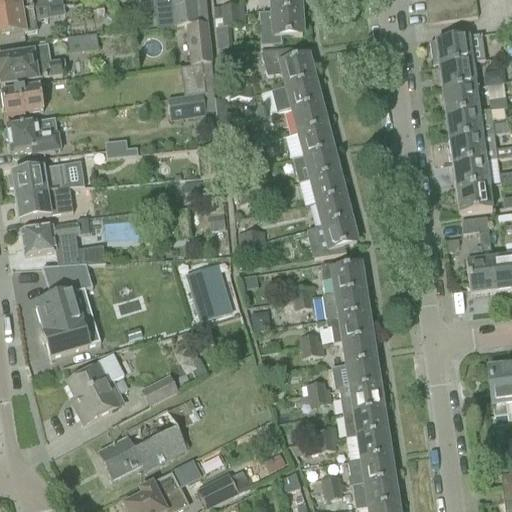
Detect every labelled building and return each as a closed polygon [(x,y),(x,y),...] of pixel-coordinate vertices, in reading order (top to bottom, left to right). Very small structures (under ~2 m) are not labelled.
[(17,0),(0,0),(0,18),(45,11),(62,10),(61,1),(60,0),(32,0),(18,2),(17,0)] [(170,0),(169,0),(163,0),(153,1),(156,33),(173,31),(173,32),(186,31),(207,28),(206,15),(204,0),(170,0)] [(298,0),(269,0),(271,17),(300,16),(298,0)] [(450,13),(448,0),(424,4),(425,16),(450,13)] [(473,0),(452,0),(448,0),(450,13),(475,9),(473,0)] [(477,22),(475,9),(450,13),(452,25),(477,22)] [(243,10),(222,12),(222,11),(212,12),(213,23),(223,22),(244,20),(243,10)] [(47,23),(45,11),(0,18),(0,41),(36,36),(34,25),(47,23)] [(452,25),(450,13),(425,16),(427,28),(452,25)] [(271,17),(271,18),(258,19),(260,51),(280,50),(280,42),(301,40),(300,16),(271,17)] [(244,20),(223,22),(224,33),(227,33),(245,31),(244,20)] [(207,28),(186,31),(190,70),(210,67),(207,28)] [(96,54),(95,39),(66,42),(68,57),(96,54)] [(467,41),(428,47),(429,47),(431,63),(436,62),(438,71),(470,67),(467,41)] [(30,57),(0,62),(0,86),(0,89),(65,79),(63,66),(49,68),(46,50),(29,52),(30,57)] [(285,92),(313,85),(307,61),(293,64),(291,54),(259,57),(265,81),(282,80),(285,92)] [(470,67),(438,71),(441,96),(474,91),(472,82),(476,81),(474,66),(470,67)] [(210,67),(190,70),(179,72),(183,102),(201,99),(213,97),(210,67)] [(313,85),(285,92),(270,96),(276,118),(291,114),(291,115),(319,108),(313,85)] [(229,103),(250,101),(249,91),(228,93),(229,103)] [(477,116),(474,91),(441,96),(444,120),(477,116)] [(38,92),(0,97),(0,98),(4,121),(42,115),(38,92)] [(201,99),(183,102),(166,104),(169,124),(204,118),(201,99)] [(489,115),(506,112),(504,103),(488,105),(489,115)] [(227,129),(224,104),(212,106),(216,131),(227,129)] [(325,131),(319,108),(291,115),(297,138),(325,131)] [(477,116),(444,120),(448,145),(480,140),(480,141),(493,139),(509,137),(508,127),(491,129),(489,115),(477,116)] [(6,135),(3,137),(4,143),(7,145),(8,148),(9,156),(9,158),(30,154),(31,159),(59,155),(57,139),(56,139),(54,123),(9,130),(5,131),(6,135)] [(331,154),(325,131),(297,138),(303,162),(331,154)] [(234,151),(255,149),(254,139),(233,141),(234,151)] [(480,140),(448,145),(451,169),(484,165),(511,161),(511,156),(511,151),(495,153),(493,139),(480,141),(480,140)] [(255,149),(234,151),(235,162),(256,160),(255,149)] [(219,151),(198,153),(201,182),(221,180),(219,151)] [(303,162),(291,165),(294,175),(297,188),(309,185),(337,178),(331,154),(303,162)] [(484,165),(451,169),(454,194),(487,189),(484,165)] [(10,179),(7,180),(8,192),(12,192),(14,202),(66,193),(63,170),(42,173),(10,178),(10,179)] [(511,176),(498,178),(499,188),(511,186),(511,176)] [(343,201),(337,178),(309,185),(315,208),(343,201)] [(216,184),(194,187),(196,208),(219,205),(216,184)] [(238,199),(259,197),(258,187),(237,189),(238,199)] [(487,189),(454,194),(458,219),(491,215),(487,189)] [(66,193),(14,202),(18,226),(50,221),(73,217),(69,193),(66,193)] [(259,197),(238,199),(239,210),(260,208),(259,197)] [(343,201),(315,208),(321,231),(349,224),(343,201)] [(511,211),(511,201),(501,203),(502,213),(511,211)] [(224,235),(222,216),(211,217),(213,236),(224,235)] [(491,264),(490,252),(486,222),(460,225),(461,239),(477,237),(479,252),(475,252),(464,263),(469,300),(494,296),(490,264),(491,264)] [(349,224),(321,231),(305,235),(313,263),(345,259),(343,251),(355,248),(349,224)] [(76,228),(20,236),(22,252),(23,261),(27,260),(54,256),(57,272),(90,270),(104,269),(102,250),(77,254),(74,240),(87,238),(85,225),(76,226),(76,228)] [(511,247),(511,231),(502,233),(504,248),(511,247)] [(243,248),(264,246),(263,236),(242,238),(243,248)] [(264,246),(243,248),(244,259),(265,257),(264,246)] [(511,261),(491,264),(490,264),(494,296),(511,294),(511,261)] [(334,299),(363,295),(359,270),(342,273),(341,266),(319,270),(322,284),(332,283),(334,299)] [(37,311),(33,312),(37,327),(41,326),(44,339),(41,340),(47,363),(97,349),(83,297),(96,293),(90,270),(57,272),(44,273),(52,303),(36,308),(37,311)] [(216,272),(185,281),(199,326),(230,317),(216,272)] [(314,292),(293,295),(283,296),(285,307),(311,303),(315,302),(314,292)] [(363,295),(334,299),(321,301),(325,325),(366,318),(363,295)] [(311,303),(285,307),(281,308),(283,317),(312,313),(311,303)] [(370,342),(366,318),(325,325),(326,333),(330,332),(333,348),(341,347),(370,342)] [(138,332),(125,336),(128,344),(141,341),(138,332)] [(317,346),(317,340),(300,342),(301,353),(322,350),(322,345),(317,346)] [(370,342),(341,347),(345,370),(374,366),(370,342)] [(322,350),(301,353),(303,363),(324,360),(322,350)] [(194,384),(206,378),(198,363),(196,364),(190,351),(183,354),(189,367),(186,369),(194,384)] [(82,429),(117,411),(106,389),(124,380),(113,358),(94,368),(96,372),(66,387),(79,412),(74,414),(82,429)] [(374,366),(345,370),(349,394),(377,390),(374,366)] [(511,370),(487,374),(493,421),(506,420),(507,425),(511,424),(511,370)] [(175,397),(168,382),(141,396),(148,411),(175,397)] [(309,400),(329,397),(328,387),(307,390),(309,400)] [(349,394),(338,396),(342,419),(353,418),(381,413),(377,390),(349,394)] [(331,407),(329,397),(309,400),(310,410),(331,407)] [(381,413),(353,418),(342,419),(345,443),(356,441),(385,437),(381,413)] [(126,443),(97,458),(111,487),(145,469),(148,474),(186,455),(176,435),(166,415),(123,438),(126,443)] [(315,448),(336,445),(335,434),(314,437),(315,448)] [(356,441),(358,451),(346,453),(348,465),(360,463),(360,465),(388,461),(385,437),(356,441)] [(336,445),(315,448),(305,449),(307,459),(335,455),(334,449),(337,448),(336,445)] [(388,461),(360,465),(347,467),(349,481),(347,481),(349,490),(364,488),(364,489),(392,484),(388,461)] [(501,493),(511,491),(511,478),(499,480),(501,493)] [(142,500),(123,510),(124,511),(173,511),(182,508),(183,504),(178,494),(178,493),(170,479),(139,495),(142,500)] [(279,486),(282,498),(299,494),(294,479),(279,486)] [(227,480),(195,496),(203,511),(211,511),(237,499),(229,483),(227,480)] [(321,485),(316,485),(317,496),(322,495),(343,492),(343,487),(339,488),(338,482),(321,485)] [(369,511),(396,508),(392,484),(364,489),(367,511),(369,511)] [(511,504),(511,491),(501,493),(502,506),(511,504)] [(343,492),(322,495),(323,506),(345,502),(343,492)]
